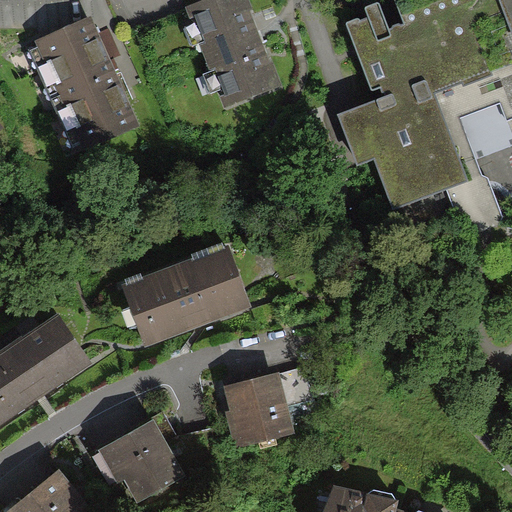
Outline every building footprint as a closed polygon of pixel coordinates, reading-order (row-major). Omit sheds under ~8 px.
[(220,103),(280,81),(249,0),(186,0),(182,2),(220,103)] [(511,0),(395,0),(405,22),(389,28),(378,2),(364,8),(366,14),(343,23),(371,94),(336,109),(359,165),(371,159),(392,210),(472,178),(446,112),(496,91),(509,123),(511,121),(511,0)] [(79,147),(137,122),(89,12),(30,38),(79,147)] [(128,354),(249,316),(230,256),(109,294),(128,354)] [(0,419),(90,362),(56,309),(0,345),(0,419)] [(231,450),(293,437),(280,373),(218,385),(231,450)] [(182,476),(152,419),(87,453),(118,510),(182,476)] [(0,511),(92,511),(54,464),(0,507),(0,511)] [(391,496),(325,481),(315,511),(387,511),(389,505),(391,496)]
